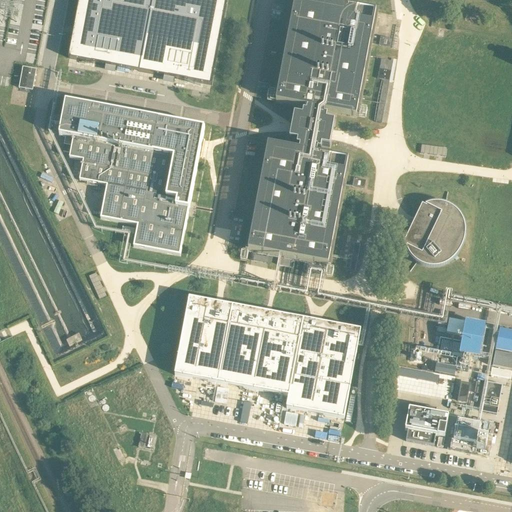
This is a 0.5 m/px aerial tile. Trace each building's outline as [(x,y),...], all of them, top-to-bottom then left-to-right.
[(79,0),(72,42),(71,42),(69,54),(141,68),(153,0),(79,0)] [(213,81),(215,69),(228,0),(153,0),(141,68),(213,81)] [(356,118),(373,26),(374,20),(376,12),(345,7),(336,5),(309,0),(295,0),(276,103),(307,109),(325,113),(356,118)] [(397,22),(392,49),(396,50),(401,23),(397,22)] [(376,121),(386,122),(395,62),(381,60),(378,80),(382,81),(376,121)] [(19,89),(33,91),(36,71),(23,68),(19,89)] [(80,181),(153,195),(190,202),(204,129),(66,103),(59,137),(65,138),(64,145),(72,147),(70,159),(83,162),(80,181)] [(324,116),(325,113),(307,109),(306,113),(303,112),(302,117),(294,115),(289,141),(297,142),(297,147),(300,148),(299,151),(317,155),(317,151),(321,151),(321,147),(330,148),(334,123),(326,122),(327,117),(324,116)] [(348,161),(317,155),(299,151),(268,146),(249,252),(282,258),(282,261),(289,262),(290,259),(328,266),(348,161)] [(422,146),(421,154),(446,157),(447,149),(422,146)] [(364,189),(365,181),(354,179),(353,187),(364,189)] [(190,202),(107,187),(101,220),(137,227),(133,248),(179,257),(190,202)] [(424,206),(422,205),(419,212),(418,212),(410,228),(411,228),(403,245),(405,246),(406,247),(406,248),(406,249),(407,250),(407,251),(408,252),(408,253),(408,254),(409,255),(410,256),(411,257),(411,258),(412,258),(412,259),(413,260),(414,260),(414,261),(415,261),(416,262),(417,263),(418,264),(419,264),(420,265),(421,265),(422,266),(423,266),(424,267),(425,267),(426,267),(427,267),(428,268),(429,268),(430,268),(431,268),(432,268),(433,268),(434,268),(435,268),(436,268),(437,268),(438,267),(439,267),(440,267),(441,267),(442,266),(443,266),(444,266),(445,265),(446,265),(447,264),(448,264),(448,263),(449,263),(450,262),(451,262),(452,261),(452,260),(453,260),(454,259),(455,258),(456,257),(456,256),(457,255),(458,254),(459,252),(460,251),(460,250),(461,249),(462,247),(462,246),(463,245),(463,243),(464,242),(464,240),(464,239),(465,237),(465,236),(465,235),(465,234),(465,233),(465,232),(465,231),(465,230),(465,229),(465,228),(465,227),(464,226),(464,225),(464,224),(464,223),(463,222),(463,221),(463,220),(462,219),(462,218),(461,217),(460,216),(460,215),(459,214),(458,213),(457,212),(456,211),(455,210),(454,209),(453,209),(453,208),(452,208),(451,207),(450,207),(449,206),(448,206),(447,205),(446,205),(445,205),(445,204),(444,204),(443,204),(442,204),(441,204),(440,204),(439,203),(438,203),(437,203),(436,203),(435,203),(434,204),(433,204),(432,204),(431,204),(430,204),(429,205),(428,205),(425,206),(424,206)] [(232,305),(190,297),(175,376),(217,384),(232,305)] [(303,318),(232,305),(217,384),(289,398),(303,318)] [(361,329),(303,318),(289,398),(286,409),(344,420),(361,329)] [(447,336),(465,339),(468,324),(450,321),(447,336)] [(511,371),(511,332),(509,332),(506,332),(499,331),(492,367),(511,371)] [(69,344),(82,340),(80,335),(67,339),(69,344)] [(503,386),(487,383),(483,406),(498,409),(503,386)] [(458,402),(466,404),(468,390),(461,388),(458,402)] [(498,409),(483,406),(482,413),(497,416),(498,409)] [(398,441),(437,448),(442,419),(403,412),(398,441)] [(449,451),(482,457),(482,459),(489,461),(495,425),(483,423),(483,422),(466,419),(465,423),(457,422),(454,441),(451,441),(449,451)] [(138,448),(145,449),(148,436),(141,434),(138,448)] [(155,437),(148,436),(145,449),(152,451),(155,437)]
